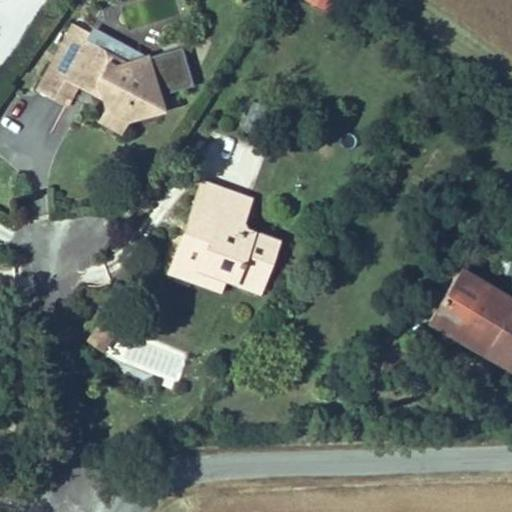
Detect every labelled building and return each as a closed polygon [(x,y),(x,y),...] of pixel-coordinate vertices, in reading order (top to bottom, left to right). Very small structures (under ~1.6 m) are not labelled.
[(302,0),(302,1),(326,15),(335,0),(302,0)] [(148,54),(148,52),(144,53),(121,59),(83,40),(80,38),(85,28),(70,20),(35,88),(68,106),(78,87),(99,98),(102,107),(95,121),(120,134),(129,117),(163,108),(159,95),(148,54)] [(91,25),(83,40),(121,59),(144,53),(91,25)] [(182,45),(148,54),(159,95),(194,85),(182,45)] [(259,294),(279,239),(245,226),(241,219),(231,221),(222,218),(232,190),(198,177),(163,272),(218,292),(222,281),(259,294)] [(231,221),(241,219),(249,196),(232,190),(222,218),(231,221)] [(511,295),(459,263),(424,320),(511,374),(511,295)] [(84,338),(100,350),(116,328),(100,316),(84,338)] [(387,329),(366,362),(391,378),(412,345),(387,329)]
